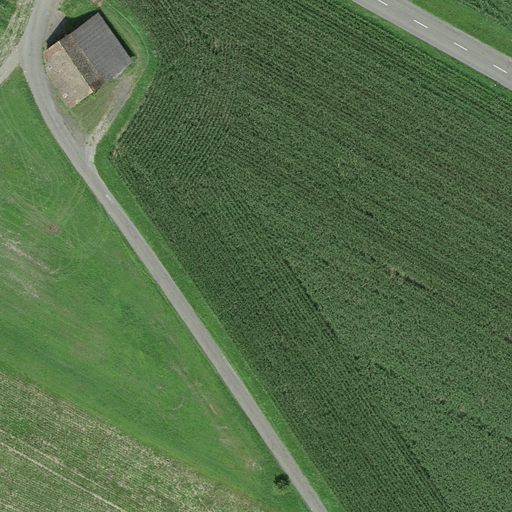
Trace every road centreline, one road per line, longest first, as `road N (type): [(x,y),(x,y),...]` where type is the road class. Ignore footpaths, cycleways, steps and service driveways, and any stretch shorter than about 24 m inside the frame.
road 1 (residential): [(321,511),(45,105),(32,45),(46,0)]
road 2 (tertiary): [(377,0),(511,75)]
